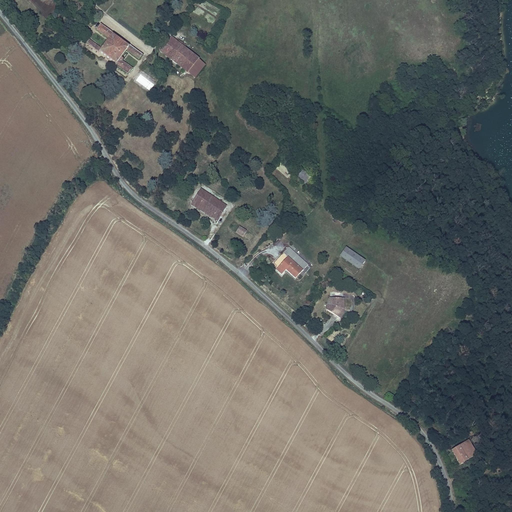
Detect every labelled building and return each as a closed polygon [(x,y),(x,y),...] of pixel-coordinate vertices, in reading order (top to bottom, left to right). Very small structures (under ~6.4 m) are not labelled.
[(141,59),(145,55),(131,45),(130,46),(114,35),(115,33),(102,24),(98,29),(110,39),(103,49),(90,40),(87,44),(100,53),(101,52),(118,64),(117,65),(129,74),(134,68),(124,60),(125,58),(123,57),(128,50),(141,59)] [(207,65),(186,48),(189,45),(181,39),(179,42),(173,36),(161,51),(197,79),(207,65)] [(139,75),(135,81),(151,91),(155,84),(139,75)] [(305,183),(308,179),(301,172),(298,176),(305,183)] [(217,220),(226,206),(200,189),(190,204),(217,220)] [(243,235),(246,231),(239,226),(236,231),(243,235)] [(287,271),(297,279),(309,264),(288,247),(274,265),(279,269),(278,271),(283,276),(287,271)] [(359,270),(365,261),(346,248),(340,257),(359,270)] [(339,317),(343,309),(343,299),(332,299),(332,305),(329,311),(339,317)] [(466,461),(465,460),(476,453),(468,440),(452,450),(460,464),(466,461)]
